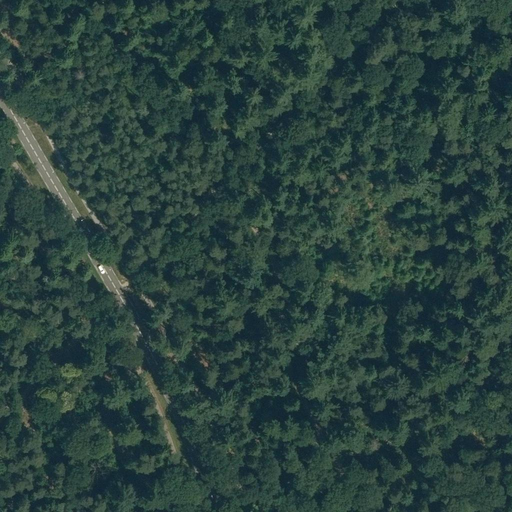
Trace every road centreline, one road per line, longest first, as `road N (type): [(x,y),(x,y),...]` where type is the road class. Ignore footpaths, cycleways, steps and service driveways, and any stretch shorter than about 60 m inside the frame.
road 1 (tertiary): [(215,511),(153,359),(0,90)]
road 2 (track): [(342,477),(292,376),(267,248),(217,189)]
road 3 (track): [(511,370),(433,422),(352,454),(342,477)]
road 4 (track): [(397,0),(274,129)]
road 5 (track): [(217,189),(100,310)]
road 6 (track): [(122,62),(217,189)]
road 7 (track): [(55,358),(107,422),(126,478)]
